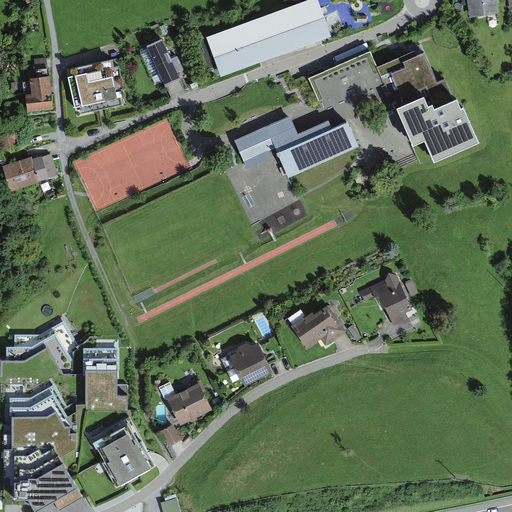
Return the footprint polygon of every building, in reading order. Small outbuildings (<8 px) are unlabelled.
[(505,18),(501,0),(473,0),(476,22),(505,18)] [(311,8),(210,40),(221,73),(321,40),(311,8)] [(364,17),(347,20),(350,32),(367,28),(364,17)] [(173,37),(147,47),(163,89),(189,79),(173,37)] [(434,44),(386,64),(418,145),(428,141),(436,163),(493,142),(474,95),(464,100),(455,75),(447,79),(434,44)] [(379,49),(293,84),(311,129),(397,93),(379,49)] [(49,65),(48,57),(37,59),(38,66),(49,65)] [(127,60),(72,71),(81,118),(137,107),(127,60)] [(53,110),(49,71),(38,72),(39,81),(31,82),(33,98),(26,99),(28,113),(53,110)] [(302,111),(242,137),(254,172),(286,159),(292,178),(368,147),(355,113),(310,131),(302,111)] [(60,178),(51,151),(30,158),(38,185),(60,178)] [(38,185),(30,158),(3,166),(12,193),(38,185)] [(417,317),(396,276),(373,288),(394,329),(417,317)] [(367,300),(376,295),(371,285),(362,291),(367,300)] [(347,329),(335,305),(297,325),(309,349),(347,329)] [(37,347),(11,347),(16,405),(35,402),(77,375),(60,332),(37,347)] [(263,342),(234,354),(248,387),(277,375),(263,342)] [(121,394),(123,350),(90,348),(88,414),(130,416),(131,394),(121,394)] [(203,383),(171,398),(183,425),(216,411),(203,383)] [(160,430),(174,422),(166,409),(153,417),(160,430)] [(4,499),(13,498),(14,502),(31,501),(38,511),(40,511),(79,489),(73,479),(61,458),(75,449),(76,436),(70,437),(70,428),(65,430),(55,414),(47,419),(14,420),(12,437),(4,437),(4,483),(4,499)] [(129,423),(94,443),(120,488),(127,484),(130,482),(155,469),(129,423)] [(176,442),(183,438),(176,423),(169,426),(176,442)] [(163,497),(164,511),(181,511),(180,496),(163,497)]
